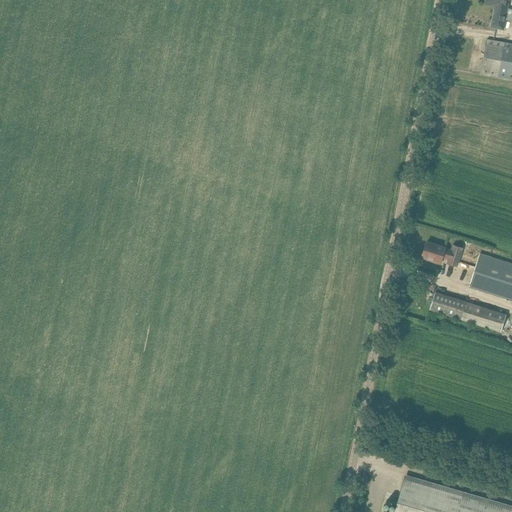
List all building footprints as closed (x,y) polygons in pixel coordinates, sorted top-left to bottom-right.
[(484,0),(484,4),(495,6),(492,20),(491,28),(504,30),(506,20),(511,21),(511,0),(506,0),(484,0)] [(480,74),(511,79),(511,44),(487,39),(480,74)] [(442,257),(449,259),(447,264),(457,267),(463,249),(454,246),(452,250),(445,248),(427,242),(422,256),(433,260),(432,261),(440,264),(442,257)] [(470,287),(511,299),(511,263),(481,254),(470,287)] [(506,315),(435,292),(430,309),(501,332),(506,315)] [(511,511),(511,506),(407,476),(396,511),(511,511)]
